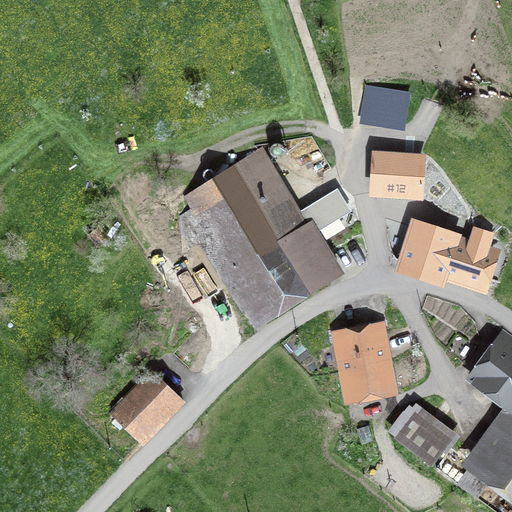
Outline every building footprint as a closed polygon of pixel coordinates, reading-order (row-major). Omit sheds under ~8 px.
[(363,120),(383,123),(387,93),(367,90),(363,120)] [(414,105),(397,99),(391,116),(408,121),(414,105)] [(261,154),(217,182),(219,190),(260,255),(272,247),(298,290),(332,269),(310,234),(318,229),(315,223),(308,210),(299,216),(261,154)] [(422,164),(376,163),(375,198),(421,199),(422,164)] [(260,255),(219,190),(217,182),(188,200),(193,209),(179,218),(187,225),(190,223),(231,289),(242,282),(261,312),(298,290),(272,247),(260,255)] [(337,192),(308,210),(315,223),(345,205),(337,192)] [(404,264),(482,292),(487,258),(465,250),(471,234),(459,229),(457,235),(414,220),(407,241),(412,243),(404,264)] [(380,331),(340,339),(351,395),(390,388),(380,331)] [(511,339),(508,337),(479,378),(511,401),(511,410),(472,466),(511,493),(511,339)] [(151,378),(113,417),(140,444),(178,406),(151,378)] [(453,435),(420,410),(399,438),(432,463),(453,435)]
